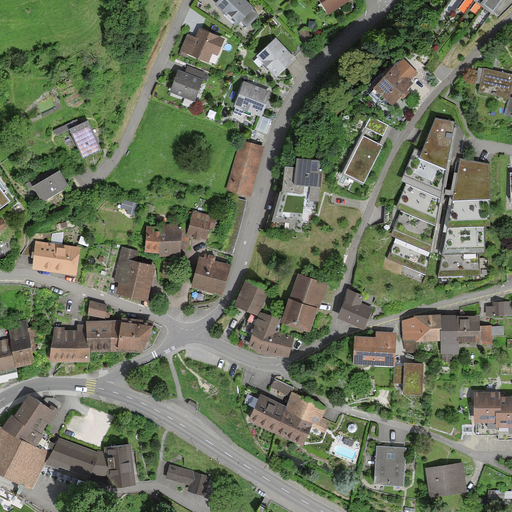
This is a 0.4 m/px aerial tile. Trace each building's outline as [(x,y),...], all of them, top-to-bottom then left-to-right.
[(246,0),(218,0),(215,4),(237,25),(241,21),(247,27),(259,15),(253,9),(254,8),(246,0)] [(319,0),(328,13),(346,0),(319,0)] [(473,0),(493,15),(504,0),(473,0)] [(201,28),(196,38),(186,34),(179,50),(209,62),(213,54),(218,56),(225,39),(201,28)] [(307,28),(300,31),(305,44),(312,41),(307,28)] [(274,38),(257,56),(278,76),(295,57),(274,38)] [(380,104),(385,98),(393,106),(401,98),(403,100),(411,92),(409,90),(415,83),(411,80),(418,72),(404,59),(396,67),(394,66),(373,87),(374,89),(369,94),(380,104)] [(188,66),(185,73),(203,80),(207,81),(209,77),(206,75),(207,73),(188,66)] [(511,88),(511,73),(484,67),(484,68),(478,67),(475,83),(480,84),(478,92),(510,99),(511,88)] [(179,70),(170,92),(195,101),(203,80),(185,73),(179,70)] [(271,91),(243,82),(235,105),(262,115),(271,91)] [(372,115),(342,174),(363,184),(393,126),(372,115)] [(268,133),(274,120),(265,117),(260,129),(268,133)] [(69,130),(80,124),(78,119),(54,130),(57,136),(69,130)] [(454,123),(435,119),(421,151),(418,157),(446,169),(454,123)] [(101,150),(88,120),(80,124),(69,130),(82,158),(101,150)] [(239,140),(226,191),(249,197),(262,146),(239,140)] [(406,183),(440,198),(446,169),(418,157),(421,151),(416,149),(401,181),(406,183)] [(461,159),(454,200),(490,199),(489,164),(461,159)] [(316,211),(320,164),(298,162),(297,171),(286,170),(284,194),(276,220),(292,221),(291,230),(302,231),(303,210),(316,211)] [(33,186),(43,202),(69,186),(59,170),(33,186)] [(401,211),(435,225),(440,198),(406,183),(396,209),(401,211)] [(0,209),(11,202),(0,186),(0,209)] [(138,214),(141,202),(126,199),(123,211),(138,214)] [(232,199),(219,250),(233,254),(246,202),(232,199)] [(454,200),(448,228),(484,226),(490,226),(490,199),(454,200)] [(194,211),(187,231),(205,236),(212,216),(194,211)] [(397,238),(431,253),(435,225),(401,211),(392,235),(397,238)] [(146,226),(145,249),(160,250),(159,253),(179,254),(181,228),(146,226)] [(448,228),(443,254),(479,253),(485,252),(484,226),(448,228)] [(397,238),(388,259),(428,276),(431,253),(397,238)] [(35,239),(31,266),(76,272),(80,245),(35,239)] [(122,247),(114,279),(123,282),(120,294),(146,301),(154,266),(135,261),(138,251),(122,247)] [(443,254),(439,277),(479,275),(479,253),(443,254)] [(199,257),(191,287),(222,295),(230,265),(214,261),(215,256),(205,254),(204,258),(199,257)] [(173,261),(164,261),(163,275),(172,275),(173,261)] [(310,333),(328,285),(299,274),(281,322),(310,333)] [(247,281),(234,306),(257,317),(269,292),(247,281)] [(365,296),(347,289),(344,298),(342,302),(336,318),(364,330),(374,308),(363,304),(361,303),(365,296)] [(108,305),(90,301),(87,315),(105,319),(108,305)] [(511,301),(493,302),(493,306),(487,307),(487,316),(511,314),(511,301)] [(282,319),(261,312),(249,348),(257,351),(275,356),(289,357),(294,337),(277,332),(282,319)] [(418,342),(441,342),(441,315),(441,314),(415,316),(415,317),(402,321),(406,352),(418,352),(418,342)] [(481,315),(441,315),(441,342),(441,354),(442,354),(442,363),(452,363),(452,353),(459,353),(458,342),(481,342),(481,326),(481,315)] [(122,317),(121,320),(118,351),(143,353),(153,326),(154,321),(122,317)] [(118,351),(121,320),(86,321),(87,325),(87,344),(90,344),(90,352),(118,351)] [(11,339),(17,368),(26,366),(35,364),(33,353),(38,352),(35,338),(38,337),(36,327),(28,329),(26,322),(8,326),(11,339)] [(87,344),(87,325),(77,325),(77,330),(65,330),(65,328),(55,328),(50,362),(90,363),(90,352),(90,344),(87,344)] [(492,326),(481,326),(481,342),(481,344),(493,344),(493,335),(504,335),(504,327),(492,326)] [(355,336),(353,364),(395,366),(397,332),(376,331),(376,337),(355,336)] [(11,339),(0,341),(0,371),(17,368),(11,339)] [(403,394),(422,395),(424,364),(405,363),(404,366),(404,384),(403,394)] [(404,384),(404,366),(395,366),(394,384),(404,384)] [(275,379),(272,387),(291,396),(293,392),(295,389),(275,379)] [(261,395),(248,421),(303,445),(311,426),(325,432),(330,421),(322,418),(327,407),(293,392),(291,396),(286,406),(265,397),(261,395)] [(501,392),(474,392),(474,423),(476,423),(476,435),(499,435),(499,428),(496,428),(496,411),(501,411),(501,396),(501,392)] [(49,407),(29,395),(14,416),(12,415),(2,429),(0,427),(0,472),(32,489),(50,451),(37,446),(60,410),(51,404),(49,407)] [(511,395),(501,396),(501,411),(496,411),(496,428),(499,428),(499,435),(499,440),(511,439),(511,395)] [(97,452),(59,438),(48,464),(58,468),(59,464),(90,477),(92,472),(99,452),(97,452)] [(130,443),(104,447),(105,451),(98,450),(97,452),(99,452),(92,472),(108,476),(110,487),(136,485),(130,443)] [(407,447),(377,445),(374,484),(405,486),(407,447)] [(462,463),(426,468),(430,497),(466,492),(462,463)] [(189,486),(187,491),(204,496),(210,475),(169,464),(165,479),(189,486)]
